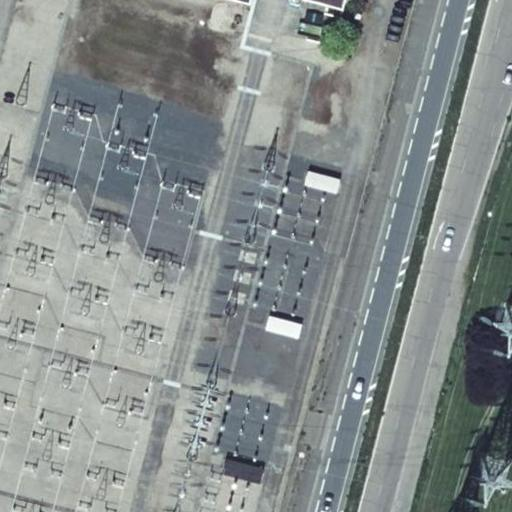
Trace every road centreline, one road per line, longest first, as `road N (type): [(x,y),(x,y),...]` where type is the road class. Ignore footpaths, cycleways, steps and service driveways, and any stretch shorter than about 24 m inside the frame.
road 1 (secondary): [(458,0),(326,511)]
road 2 (secondary): [(379,511),(470,141)]
road 3 (secondary): [(470,141),(507,0)]
